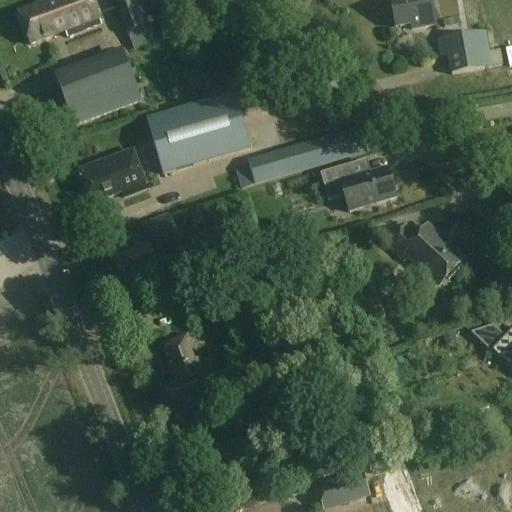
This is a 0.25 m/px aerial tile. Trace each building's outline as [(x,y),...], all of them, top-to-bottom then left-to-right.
[(101,26),(91,0),(45,0),(40,2),(41,5),(19,13),(31,46),(66,33),(68,38),(101,26)] [(113,0),(133,51),(156,42),(146,17),(151,15),(145,0),(113,0)] [(437,27),(431,0),(406,0),(392,3),(397,29),(412,27),(412,31),(437,27)] [(493,45),(491,34),(438,43),(440,59),(448,58),(451,76),(502,67),(500,53),(489,55),(487,45),(493,45)] [(143,104),(123,52),(79,69),(83,80),(59,89),(75,130),(143,104)] [(252,152),(236,96),(149,121),(165,177),(252,152)] [(248,165),(249,168),(235,172),(242,192),(377,150),(365,131),(248,165)] [(149,190),(134,153),(80,174),(93,206),(122,194),(124,199),(149,190)] [(353,180),(349,167),(322,175),(330,203),(345,198),(350,214),(397,199),(389,170),(353,180)] [(178,239),(170,216),(143,226),(149,242),(135,247),(137,251),(113,259),(123,285),(147,277),(148,281),(163,275),(153,249),(178,239)] [(464,261),(429,228),(419,239),(407,229),(389,248),(404,262),(410,260),(424,273),(410,288),(425,302),(439,287),(440,288),(464,261)] [(511,330),(504,339),(493,328),(472,335),(511,371),(511,369),(511,330)] [(199,370),(187,339),(164,348),(176,379),(161,385),(175,421),(216,404),(202,369),(199,370)] [(361,473),(335,481),(343,508),(369,499),(361,473)]
